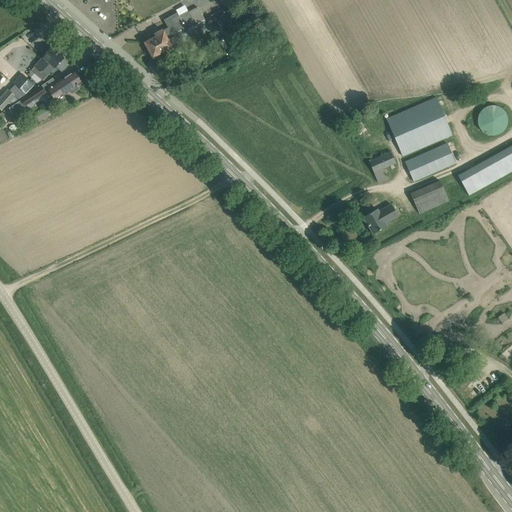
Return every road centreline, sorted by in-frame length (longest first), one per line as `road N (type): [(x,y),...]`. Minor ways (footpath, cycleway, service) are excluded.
road 1 (primary): [(511,495),(401,353),(306,249),(206,144),(47,0)]
road 2 (unclassified): [(136,511),(0,291)]
